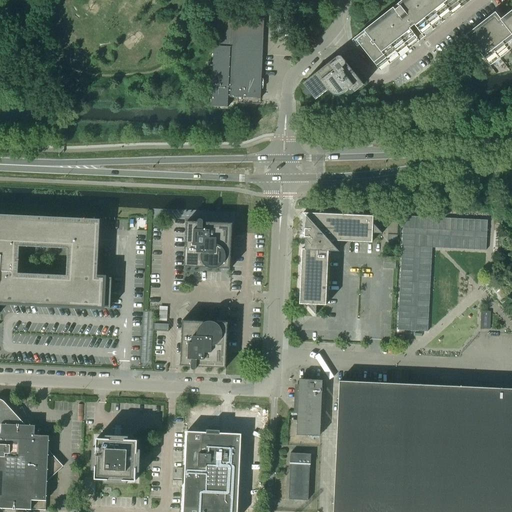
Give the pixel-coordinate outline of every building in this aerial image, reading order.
[(407,0),(394,10),(356,40),(378,69),(379,68),(378,67),(415,38),(417,40),(424,35),(421,33),(462,0),(407,0)] [(234,13),(232,13),(215,12),(213,46),(211,106),(228,107),(228,97),(261,99),(264,18),(234,17),(234,13)] [(511,13),(502,21),(496,14),(467,37),(489,66),(490,65),(490,64),(511,46),(511,13)] [(337,56),(302,84),(306,89),(304,90),(304,91),(304,92),(303,92),(303,93),(304,93),(304,94),(304,95),(305,95),(306,95),(307,95),(308,95),(310,93),(315,100),(328,90),(329,92),(330,92),(331,94),(333,95),(335,95),(336,95),(338,95),(339,95),(341,95),(343,94),(344,93),(348,90),(347,91),(347,92),(348,93),(348,94),(349,94),(350,94),(351,94),(352,94),(363,85),(341,57),(341,56),(340,56),(339,56),(338,56),(337,56)] [(307,221),(307,229),(305,228),(304,237),(306,237),(306,249),(302,249),(299,304),(307,304),(316,314),(317,305),(326,305),(328,251),(339,251),(329,240),(372,242),(372,233),(382,233),(373,223),(373,216),(303,213),(307,218),(309,220),(307,221)] [(0,302),(96,308),(110,308),(112,278),(97,277),(100,219),(40,216),(0,214),(0,302)] [(403,216),(397,330),(428,331),(432,248),(486,250),(487,220),(403,216)] [(187,221),(185,267),(209,268),(210,269),(212,269),(213,269),(214,269),(215,269),(216,269),(230,269),(232,223),(203,222),(203,221),(203,220),(202,220),(202,219),(201,219),(200,219),(199,219),(199,220),(198,220),(198,221),(198,222),(187,221)] [(511,388),(339,381),(333,511),(511,511),(511,239),(509,242),(511,245),(511,251),(509,254),(511,257),(511,262),(508,266),(511,270),(511,274),(507,278),(511,283),(511,388)] [(396,257),(384,257),(384,268),(396,269),(396,257)] [(182,320),(180,366),(191,367),(191,368),(192,368),(192,369),(193,370),(194,370),(195,370),(195,369),(196,369),(197,368),(197,367),(226,368),(227,352),(228,322),(214,322),(213,321),(211,321),(208,321),(207,321),(182,320)] [(299,379),(296,435),(320,436),(322,380),(299,379)] [(47,480),(63,466),(49,450),(49,434),(35,433),(35,424),(25,424),(4,401),(3,400),(1,398),(0,398),(0,508),(31,510),(46,510),(46,499),(47,480)] [(184,501),(183,511),(237,511),(240,443),(241,432),(230,432),(219,431),(220,430),(207,429),(207,430),(187,430),(186,441),(184,501)] [(125,483),(126,484),(126,483),(127,480),(136,480),(136,471),(139,471),(140,471),(140,470),(140,465),(140,463),(140,458),(140,456),(141,451),(141,449),(140,449),(137,449),(138,440),(128,439),(129,436),(127,436),(123,436),(121,435),(115,435),(113,435),(108,435),(106,435),(106,438),(97,438),(96,447),(94,447),(93,447),(93,449),(93,454),(93,455),(92,460),(92,462),(92,467),(92,469),(93,469),(95,469),(95,479),(104,479),(104,482),(104,483),(106,483),(112,483),(113,483),(119,483),(120,483),(125,483)] [(290,453),(290,463),(289,499),(308,500),(310,464),(311,454),(290,453)] [(176,472),(173,472),(172,485),(182,485),(182,468),(176,467),(176,472)]
